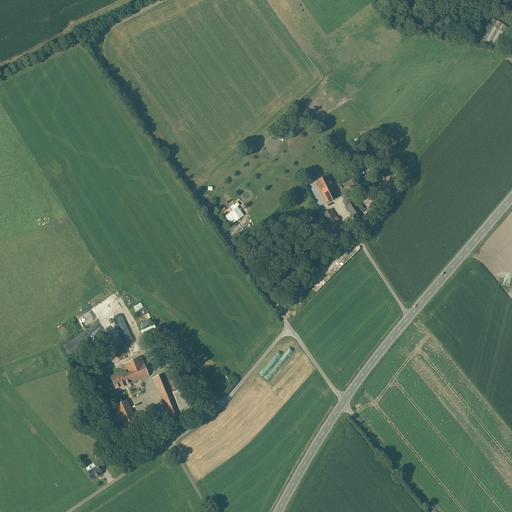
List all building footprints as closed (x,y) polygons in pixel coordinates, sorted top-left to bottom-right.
[(507,26),(492,18),(480,39),(495,47),(507,26)] [(333,186),(328,176),(316,182),(327,203),(339,197),(333,186)] [(374,185),(374,182),(374,180),(372,178),(370,177),(367,177),(365,178),(364,179),(363,180),(362,182),(362,185),(363,188),(365,189),(368,190),(371,189),(373,188),(374,185)] [(359,214),(352,203),(346,207),(353,218),(359,214)] [(336,236),(345,230),(331,209),(322,215),(336,236)] [(231,212),(225,216),(231,224),(237,220),(231,212)] [(158,324),(144,329),(148,343),(162,338),(158,324)] [(277,395),(281,399),(306,373),(301,368),(306,362),(301,357),(302,356),(297,352),(267,384),(276,392),(279,389),(281,391),(277,395)] [(149,376),(141,357),(121,365),(123,370),(125,369),(125,371),(111,377),(116,389),(121,387),(121,388),(127,385),(126,385),(149,376)] [(76,376),(90,369),(87,363),(81,366),(79,364),(72,368),(76,376)] [(165,374),(153,378),(171,422),(183,417),(165,374)] [(138,427),(126,401),(107,408),(118,435),(138,427)] [(100,459),(94,462),(97,466),(99,469),(104,466),(100,459)] [(97,466),(87,472),(92,480),(102,474),(99,469),(97,466)]
